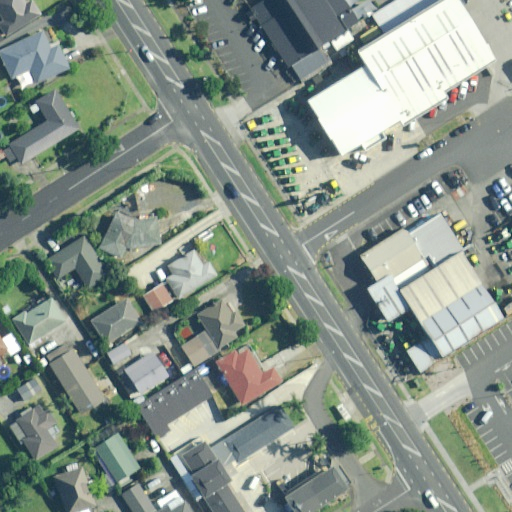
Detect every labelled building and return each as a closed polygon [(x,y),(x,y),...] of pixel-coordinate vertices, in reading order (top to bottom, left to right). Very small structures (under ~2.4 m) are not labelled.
[(0,23),(0,35),(1,37),(39,13),(30,0),(0,0),(0,17),(3,22),(0,23)] [(337,27),(319,0),(251,0),(239,8),(275,65),(337,27)] [(487,56),(453,0),(422,0),(348,44),(358,62),(293,100),(327,158),(440,92),(436,86),(487,56)] [(42,30),(0,48),(0,59),(8,78),(25,71),(31,85),(67,70),(55,43),(49,46),(42,30)] [(13,157),(18,165),(76,128),(52,89),(25,106),(30,114),(36,111),(42,121),(0,147),(0,156),(4,163),(13,157)] [(131,217),(112,209),(95,246),(118,256),(123,246),(157,242),(154,214),(131,217)] [(399,231),(395,224),(348,253),(365,281),(412,253),(444,233),(431,211),(399,231)] [(78,234),(41,260),(55,279),(70,268),(85,289),(107,273),(78,234)] [(169,272),(162,277),(176,298),(214,272),(206,260),(200,263),(189,247),(182,252),(179,248),(165,258),(168,262),(163,265),(169,272)] [(454,247),(390,286),(402,305),(432,354),(496,315),(454,247)] [(420,266),(412,253),(365,281),(358,286),(379,319),(400,306),(388,286),(420,266)] [(159,282),(140,294),(151,311),(170,299),(159,282)] [(45,292),(7,318),(25,344),(27,343),(29,346),(37,340),(35,338),(63,320),(45,292)] [(124,297),(87,320),(103,345),(140,321),(124,297)] [(203,328),(178,346),(192,366),(239,332),(234,326),(240,322),(231,310),(229,312),(218,297),(193,315),(203,328)] [(0,353),(4,351),(6,355),(18,347),(8,331),(0,336),(0,353)] [(122,342),(104,353),(112,365),(130,354),(122,342)] [(232,347),(211,360),(238,404),(278,380),(269,366),(258,372),(243,347),(235,352),(232,347)] [(72,348),(47,363),(77,414),(101,400),(72,348)] [(146,349),(120,368),(138,393),(164,374),(146,349)] [(215,394),(197,366),(137,404),(158,437),(172,428),(168,423),(215,394)] [(41,388),(32,375),(13,389),(22,401),(41,388)] [(188,469),(183,472),(208,511),(245,511),(219,471),(291,426),(276,402),(207,446),(202,438),(178,453),(188,469)] [(5,423),(16,441),(19,440),(32,460),(55,445),(45,428),(54,422),(44,407),(39,410),(35,405),(5,423)] [(114,431),(91,446),(114,482),(137,467),(114,431)] [(325,464),(275,495),(286,511),(302,511),(341,488),(325,464)] [(92,505),(78,466),(51,476),(64,511),(88,511),(87,507),(92,505)] [(136,481),(117,493),(129,511),(146,511),(153,507),(136,481)] [(162,503),(166,508),(160,511),(187,511),(183,506),(175,494),(162,503)]
